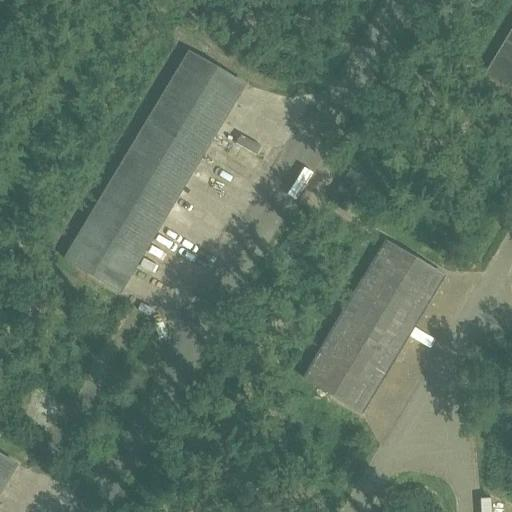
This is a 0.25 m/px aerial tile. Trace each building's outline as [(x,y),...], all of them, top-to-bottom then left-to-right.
[(511,32),(487,75),(511,90),(511,32)] [(65,261),(119,293),(243,87),(188,54),(65,261)] [(237,167),(250,155),(236,140),(223,151),(237,167)] [(253,157),(282,168),(286,156),(258,145),(253,157)] [(304,380),(361,414),(442,278),(386,244),(304,380)] [(0,491),(15,466),(0,457),(0,491)]
